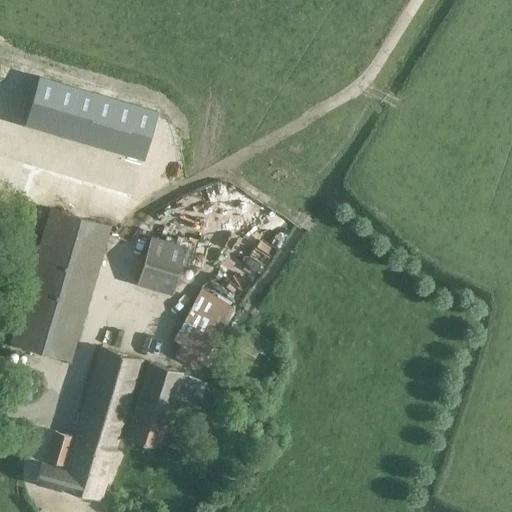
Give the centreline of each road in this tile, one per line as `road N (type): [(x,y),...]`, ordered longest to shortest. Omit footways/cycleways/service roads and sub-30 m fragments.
road 1 (track): [(363,85),(133,215),(78,368),(37,421),(0,421)]
road 2 (track): [(418,0),(363,85),(400,105)]
